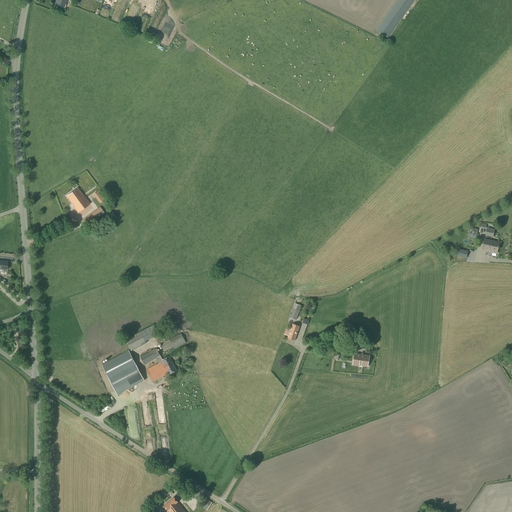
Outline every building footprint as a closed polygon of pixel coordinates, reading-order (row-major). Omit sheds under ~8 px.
[(56,0),(55,4),(64,8),(66,0),(56,0)] [(387,39),(414,0),(397,0),(376,30),(387,39)] [(83,196),(77,188),(66,196),(74,207),(73,207),(78,213),(90,204),(84,196),(83,196)] [(102,203),(108,198),(101,189),(95,193),(102,203)] [(86,227),(104,213),(100,207),(82,221),(86,227)] [(98,230),(108,222),(104,217),(94,224),(98,230)] [(493,237),(495,230),(487,228),(485,236),(493,237)] [(497,254),(499,243),(485,239),(482,250),(497,254)] [(457,257),(466,259),(468,251),(459,249),(457,257)] [(299,311),(301,306),(294,304),(293,309),(290,318),(296,321),(299,311)] [(295,341),(299,326),(292,324),(288,339),(295,341)] [(131,351),(137,348),(146,343),(145,342),(158,335),(153,325),(125,340),(131,351)] [(337,344),(339,333),(330,332),(328,343),(337,344)] [(174,349),(186,343),(181,334),(160,344),(160,345),(164,352),(173,347),(174,349)] [(162,360),(160,356),(156,349),(140,357),(144,365),(156,358),(158,362),(158,364),(147,370),(153,381),(169,373),(169,374),(176,371),(169,357),(162,360)] [(145,381),(140,373),(136,364),(129,351),(102,365),(109,378),(113,388),(117,395),(145,381)] [(368,367),(369,356),(354,354),(353,365),(368,367)] [(212,503),(203,497),(200,502),(205,505),(203,508),(207,511),(210,506),(212,503)] [(174,498),(164,506),(167,511),(168,510),(169,511),(185,511),(177,503),(178,502),(174,498)]
